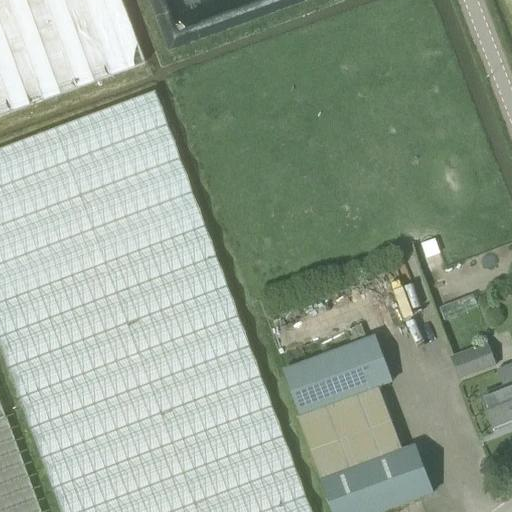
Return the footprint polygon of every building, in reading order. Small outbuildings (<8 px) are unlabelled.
[(0,0),(0,116),(142,65),(118,0),(0,0)] [(307,511),(152,92),(0,148),(0,354),(58,511),(307,511)] [(472,293),(438,306),(443,318),(476,304),(472,293)] [(414,446),(402,451),(379,387),(391,382),(374,337),(284,370),(300,416),(297,417),(332,511),(381,511),(432,493),(414,446)] [(486,344),(450,357),(459,380),(494,366),(486,344)] [(511,363),(495,370),(502,388),(480,397),(492,427),(511,419),(511,363)] [(37,511),(0,411),(0,511),(37,511)]
